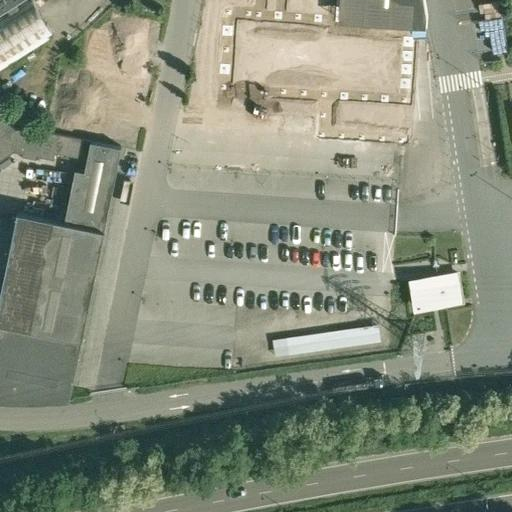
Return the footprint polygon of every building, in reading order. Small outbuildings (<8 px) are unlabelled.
[(0,0),(0,16),(25,0),(0,0)] [(227,12),(221,90),(323,97),(406,103),(411,26),(426,27),(427,28),(427,26),(428,14),(425,0),(257,0),(257,14),(227,12)] [(0,64),(53,31),(36,3),(0,25),(0,64)] [(49,132),(18,126),(7,108),(0,112),(0,159),(12,151),(53,160),(54,151),(81,157),(84,139),(49,132)] [(75,169),(64,222),(105,230),(122,147),(91,141),(87,158),(85,171),(75,169)] [(24,215),(1,324),(82,341),(105,230),(64,222),(24,215)] [(417,308),(440,304),(462,301),(458,273),(436,276),(436,277),(412,280),(417,308)] [(1,324),(0,323),(0,401),(12,403),(41,402),(69,401),(82,341),(1,324)]
